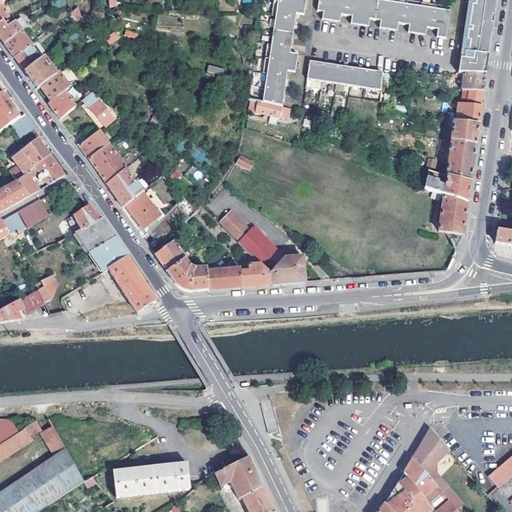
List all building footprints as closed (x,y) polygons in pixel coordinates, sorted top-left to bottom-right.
[(275,17),(270,46),(268,60),(265,75),(260,103),(280,108),(286,72),(293,73),(296,57),(288,56),(295,14),(303,16),(305,0),(277,0),(277,2),(275,17)] [(360,19),(369,21),(380,22),(388,24),(397,25),(408,27),(417,29),(426,30),(437,32),(436,40),(445,41),(450,14),(435,12),(420,9),(406,7),(392,4),(378,2),(366,0),(318,0),(316,12),(323,13),(331,14),(340,16),(351,17),(360,19)] [(472,0),(466,41),(469,42),(467,52),(464,52),(463,59),(459,59),(458,62),(456,74),(463,74),(474,75),(474,74),(486,74),(487,67),(487,66),(493,23),(490,22),(491,16),(494,16),(496,0),(472,0)] [(468,0),(459,59),(463,59),(464,52),(466,41),(472,0),(468,0)] [(0,24),(8,20),(9,19),(2,4),(0,4),(0,24)] [(77,8),(70,13),(77,21),(79,20),(83,16),(77,8)] [(90,17),(92,18),(102,22),(104,17),(93,12),(92,13),(90,17)] [(331,14),(323,13),(322,20),(330,22),(331,14)] [(83,16),(79,20),(90,25),(92,18),(90,17),(85,14),(83,16)] [(331,14),(330,22),(339,23),(340,16),(331,14)] [(360,19),(351,17),(350,25),(358,26),(360,19)] [(360,19),(358,26),(367,28),(369,21),(360,19)] [(0,37),(5,44),(21,32),(14,23),(11,25),(8,20),(0,24),(0,37)] [(253,22),(245,21),(244,31),(252,32),(253,22)] [(388,24),(380,22),(379,30),(387,31),(388,24)] [(388,24),(387,31),(396,33),(397,25),(388,24)] [(417,29),(408,27),(407,35),(416,36),(417,29)] [(417,29),(416,36),(425,38),(426,30),(417,29)] [(139,34),(126,31),(124,37),(137,40),(139,34)] [(12,55),(15,59),(30,46),(21,32),(5,44),(12,55)] [(115,32),(104,40),(109,46),(120,38),(115,32)] [(41,60),(30,46),(15,59),(22,68),(25,72),(41,60)] [(41,60),(25,72),(29,78),(34,85),(37,89),(39,88),(39,87),(55,75),(43,58),(41,60)] [(306,79),(315,80),(380,91),(381,73),(309,61),(306,79)] [(39,87),(39,88),(50,102),(63,92),(68,87),(58,73),(55,75),(39,87)] [(461,91),(469,91),(483,91),(484,88),(486,74),(474,74),(474,75),(463,74),(461,91)] [(315,80),(306,79),(304,88),(313,90),(315,80)] [(455,123),(479,125),(481,109),(483,91),(469,91),(467,105),(458,104),(455,123)] [(74,106),(63,92),(50,102),(51,103),(48,105),(57,117),(59,120),(74,107),(74,106)] [(91,92),(82,100),(103,126),(113,118),(95,95),(91,92)] [(0,131),(19,117),(7,101),(0,105),(0,131)] [(260,103),(256,102),(254,112),(278,118),(281,108),(280,108),(260,103)] [(34,128),(25,115),(11,125),(21,138),(34,128)] [(121,115),(116,119),(126,127),(130,122),(121,115)] [(453,126),(451,141),(476,145),(478,129),(479,125),(455,123),(451,122),(450,126),(453,126)] [(86,157),(88,160),(107,147),(97,134),(97,133),(78,147),(86,157)] [(37,166),(49,156),(38,141),(23,153),(20,149),(11,157),(25,176),(27,174),(29,173),(37,166)] [(476,145),(451,141),(445,176),(470,183),(473,164),(476,145)] [(107,147),(88,160),(96,173),(106,186),(124,170),(125,170),(107,147)] [(65,177),(49,156),(37,166),(29,173),(32,177),(40,171),(42,175),(39,177),(39,179),(40,181),(42,181),(44,179),(48,186),(65,177)] [(253,164),(239,157),(235,164),(249,172),(253,164)] [(433,172),(436,161),(430,159),(427,171),(433,172)] [(124,170),(106,186),(113,197),(122,209),(124,208),(123,207),(141,193),(142,192),(124,170)] [(470,183),(445,176),(433,172),(427,171),(423,190),(443,196),(467,204),(468,201),(470,183)] [(17,183),(28,197),(39,191),(27,174),(25,176),(16,183),(17,183)] [(0,212),(14,205),(28,197),(17,183),(0,192),(0,212)] [(124,208),(146,234),(162,219),(141,193),(123,207),(124,208)] [(467,204),(443,196),(438,232),(463,235),(466,213),(467,204)] [(183,197),(162,219),(146,234),(157,244),(161,248),(196,212),(183,197)] [(39,200),(17,213),(26,230),(48,217),(39,200)] [(91,208),(88,205),(73,216),(83,230),(101,220),(91,208)] [(239,242),(237,243),(257,268),(271,286),(284,285),(304,283),(302,258),(284,259),(253,227),(249,232),(230,212),(219,223),(239,242)] [(77,233),(91,253),(115,239),(104,224),(101,220),(83,230),(77,233)] [(0,222),(0,239),(9,235),(1,222),(0,222)] [(511,233),(497,231),(495,244),(511,246),(511,233)] [(115,239),(91,253),(104,273),(108,270),(128,258),(125,254),(115,239)] [(157,253),(153,256),(163,270),(165,273),(184,261),(186,259),(173,242),(157,253)] [(128,258),(108,270),(137,313),(155,301),(144,282),(130,261),(128,258)] [(189,268),(184,261),(165,273),(173,283),(175,286),(179,290),(181,291),(184,291),(186,292),(188,292),(190,292),(208,291),(206,273),(206,270),(194,271),(189,268)] [(240,273),(241,288),(259,287),(271,286),(257,268),(247,267),(248,272),(240,273)] [(206,273),(208,291),(231,289),(241,288),(240,273),(239,270),(206,273)] [(45,287),(39,290),(45,304),(51,301),(57,285),(53,276),(42,281),(45,287)] [(99,276),(93,280),(96,284),(102,281),(99,276)] [(25,315),(45,305),(45,304),(39,290),(0,312),(0,323),(20,321),(16,314),(22,310),(25,315)] [(73,310),(67,296),(62,300),(62,302),(66,312),(73,310)] [(270,402),(260,404),(268,435),(272,434),(273,437),(279,435),(278,432),(270,402)] [(0,420),(0,444),(18,433),(10,420),(0,420)] [(42,431),(39,433),(54,457),(65,449),(51,426),(42,431)] [(18,433),(0,444),(0,460),(33,440),(25,428),(18,433)] [(422,442),(411,461),(439,494),(446,487),(431,469),(448,452),(439,442),(434,435),(429,430),(422,442)] [(40,511),(85,482),(65,449),(54,457),(0,492),(0,511),(40,511)] [(511,473),(511,456),(488,477),(496,487),(511,473)] [(242,498),(262,488),(248,458),(219,473),(216,475),(222,487),(223,489),(226,489),(233,485),(240,500),(242,498)] [(405,471),(402,475),(413,487),(431,511),(454,511),(439,494),(411,461),(405,471)] [(190,490),(188,473),(187,464),(114,473),(116,498),(190,490)] [(400,479),(383,506),(387,511),(429,511),(431,511),(413,487),(402,475),(400,479)] [(242,498),(248,511),(273,511),(262,488),(242,498)] [(121,511),(114,503),(106,507),(109,511),(121,511)]
